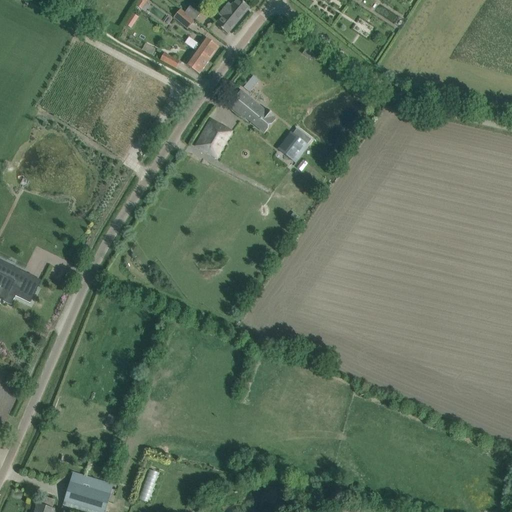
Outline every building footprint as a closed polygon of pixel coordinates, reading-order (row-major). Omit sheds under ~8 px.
[(250,8),(242,1),(240,0),(234,0),(231,5),(228,2),(216,17),(219,19),(215,24),(227,35),(250,8)] [(181,9),(180,11),(194,23),(203,12),(193,3),(185,13),(181,9)] [(188,30),(194,23),(180,11),(174,18),(188,30)] [(219,47),(211,42),(205,37),(199,45),(189,37),(185,43),(195,51),(209,61),(219,47)] [(199,74),(209,61),(195,51),(186,64),(199,74)] [(180,62),(164,53),(160,60),(176,69),(180,62)] [(253,75),(244,87),(249,91),(259,80),(253,75)] [(265,110),(241,90),(229,105),(244,118),(245,117),(265,133),(276,119),(273,117),(275,115),(267,108),(265,110)] [(217,158),(231,134),(225,130),(210,122),(196,147),(217,158)] [(305,144),(291,133),(278,149),(292,160),(305,144)] [(307,163),(303,160),(296,168),(301,172),(307,163)] [(0,260),(0,296),(4,299),(3,301),(11,305),(15,296),(30,303),(30,302),(29,302),(36,288),(20,280),(23,274),(13,269),(14,267),(7,264),(0,260)] [(109,414),(105,425),(115,428),(118,417),(109,414)] [(104,511),(110,495),(109,494),(112,485),(74,473),(71,483),(70,483),(64,503),(87,511),(86,511),(104,511)] [(52,511),(54,509),(52,509),(54,500),(44,497),(41,505),(38,504),(35,511),(52,511)]
